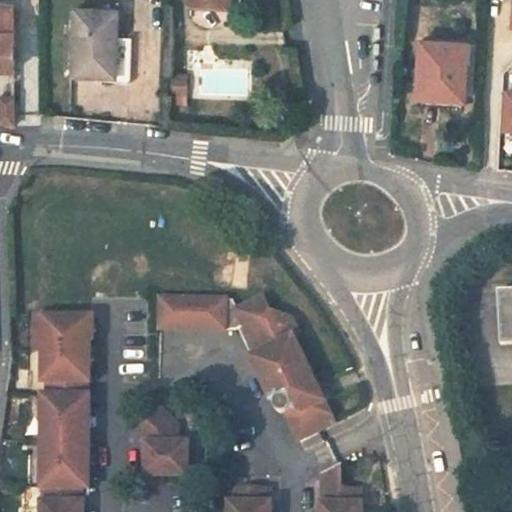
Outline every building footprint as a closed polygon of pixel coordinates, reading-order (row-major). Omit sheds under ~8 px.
[(116,0),(86,0),(87,12),(73,11),(71,79),(127,80),(129,40),(116,39),(116,0)] [(0,72),(12,73),(12,6),(0,6),(0,72)] [(466,46),(420,43),(418,99),(462,102),(466,46)] [(165,77),(164,97),(184,97),(185,77),(165,77)] [(0,93),(0,124),(14,126),(17,95),(0,93)] [(511,290),(499,291),(501,345),(511,344),(511,290)] [(301,437),(335,420),(325,398),(331,396),(325,382),(319,385),(295,335),(301,332),(294,317),(273,309),(266,295),(240,307),(234,297),(162,297),(162,326),(239,327),(241,326),(247,323),(260,351),(254,354),(273,396),(276,398),(273,400),(273,403),(273,407),(277,412),(281,413),(286,411),(288,409),(301,437)] [(80,316),(38,316),(38,350),(48,351),(47,381),(49,381),(49,395),(44,395),(44,427),(50,427),(49,456),(44,456),(43,487),(45,487),(45,501),(43,501),(42,511),(362,511),(363,502),(361,502),(361,488),(342,488),(342,464),(323,473),(323,501),(321,501),(321,511),(84,511),(85,502),(83,502),(83,488),(90,488),(90,456),(86,456),(86,442),(87,427),(91,427),(91,395),(89,395),(89,381),(91,381),(92,340),(92,339),(80,339),(80,316)] [(92,339),(92,340),(94,340),(95,317),(80,316),(80,339),(92,339)] [(241,326),(254,354),(260,351),(247,323),(241,326)] [(137,434),(148,445),(148,475),(189,475),(189,443),(179,443),(179,427),(162,409),(137,434)] [(271,511),(271,502),(269,502),(269,488),(232,487),(232,501),(230,501),(229,511),(271,511)]
